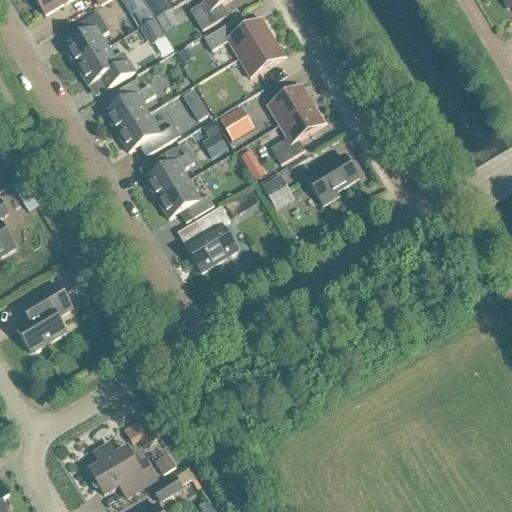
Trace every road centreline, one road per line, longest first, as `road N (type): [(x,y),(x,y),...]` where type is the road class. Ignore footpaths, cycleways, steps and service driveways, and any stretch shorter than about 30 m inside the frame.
road 1 (residential): [(206,344),(0,15)]
road 2 (residential): [(423,223),(290,0)]
road 3 (residential): [(206,344),(238,335),(423,223)]
road 4 (residential): [(39,442),(206,344)]
